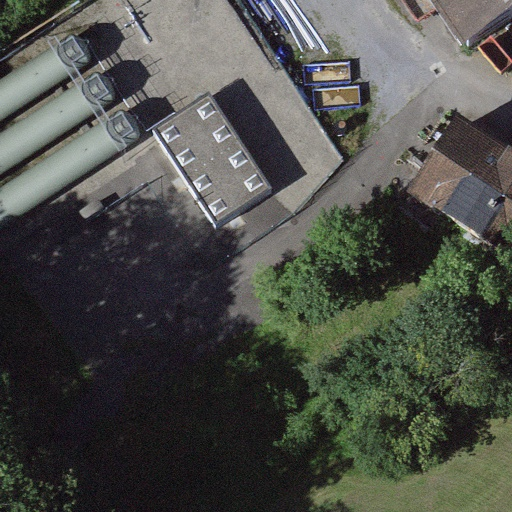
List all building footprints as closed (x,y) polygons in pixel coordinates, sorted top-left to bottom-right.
[(455,74),(407,0),(272,0),(359,135),(455,74)] [(511,0),(431,0),(470,59),(511,32),(511,0)] [(0,225),(117,160),(63,63),(9,93),(26,125),(0,139),(0,225)] [(212,98),(158,133),(220,228),(275,192),(212,98)] [(511,155),(465,127),(417,204),(511,262),(511,155)]
